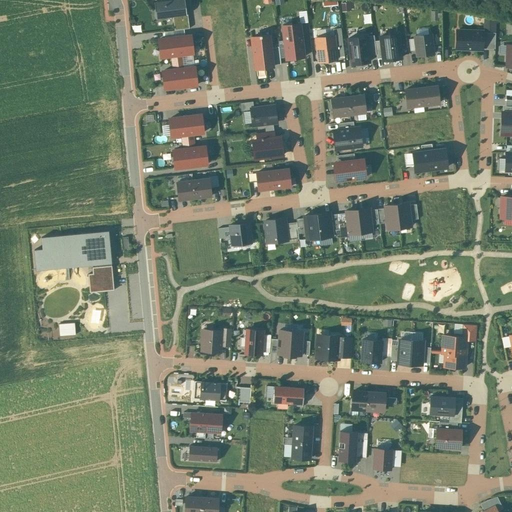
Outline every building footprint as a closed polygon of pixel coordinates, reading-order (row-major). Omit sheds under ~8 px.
[(157,2),(154,2),(156,18),(173,16),(186,15),(184,0),(171,0),(168,0),(157,2)] [(186,15),(173,16),(174,30),(188,29),(186,15)] [(282,25),(284,42),(302,40),(300,23),(282,25)] [(333,29),(334,36),(334,39),(342,38),(341,28),(333,29)] [(483,32),(457,31),(456,49),(466,49),(465,49),(466,49),(472,49),(472,50),(473,50),(473,49),(482,50),(482,48),(483,32)] [(495,33),(483,32),(482,48),(495,49),(495,33)] [(375,41),(376,48),(382,47),(383,58),(383,60),(401,58),(398,34),(380,36),(381,40),(375,41)] [(414,36),(415,38),(416,50),(417,56),(433,54),(431,34),(414,36)] [(175,37),(177,55),(183,55),(193,53),(191,35),(175,37)] [(261,35),(259,35),(259,36),(251,37),(255,69),(273,67),(273,65),(271,47),(269,35),(261,36),(261,35)] [(337,57),(334,39),(334,36),(316,38),(319,62),(337,60),(337,57)] [(368,55),(367,42),(366,36),(348,38),(351,64),(369,62),(368,55)] [(172,56),(177,55),(175,37),(159,39),(161,57),(172,56)] [(342,38),(334,39),(337,57),(345,56),(342,38)] [(302,40),(284,42),(284,43),(285,47),(286,57),(286,59),(304,57),(302,40)] [(375,41),(367,42),(368,55),(376,54),(376,48),(375,41)] [(279,46),(271,47),(273,65),(281,64),(279,46)] [(177,55),(172,56),(173,63),(183,61),(183,55),(177,55)] [(183,61),(173,63),(173,69),(179,69),(184,68),(183,61)] [(179,69),(181,87),(197,85),(195,67),(184,68),(179,69)] [(181,87),(179,69),(173,69),(163,71),(165,89),(181,87)] [(437,86),(421,88),(423,106),(433,104),(433,103),(439,103),(437,86)] [(421,88),(405,90),(407,107),(414,106),(414,107),(423,106),(421,88)] [(347,97),(350,114),(359,113),(365,112),(363,95),(347,97)] [(340,116),(350,114),(347,97),(332,99),(334,116),(340,115),(340,116)] [(253,125),(265,124),(272,123),(276,122),(274,105),(250,108),(251,116),(251,118),(252,118),(253,125)] [(391,108),(383,109),(384,116),(392,115),(391,108)] [(511,112),(506,112),(502,112),(501,135),(511,134),(511,112)] [(203,132),(201,114),(185,116),(187,134),(203,132)] [(187,134),(185,116),(169,118),(171,136),(187,134)] [(353,121),(338,123),(339,130),(354,128),(353,121)] [(272,123),(265,124),(266,132),(273,131),(272,123)] [(339,130),(333,131),(335,148),(361,145),(359,128),(354,128),(339,130)] [(257,133),(258,140),(274,138),(273,131),(257,133)] [(258,140),(253,141),(255,159),(283,155),(280,137),(274,138),(258,140)] [(421,145),(422,152),(429,151),(432,151),(432,144),(421,145)] [(207,164),(205,146),(189,148),(191,166),(207,164)] [(191,166),(189,148),(173,150),(175,168),(191,166)] [(432,151),(429,151),(431,169),(447,167),(445,149),(432,151)] [(429,151),(422,152),(413,153),(415,171),(431,169),(429,151)] [(354,153),(336,155),(337,162),(355,160),(354,153)] [(355,160),(337,162),(338,169),(334,170),(336,181),(365,177),(363,159),(355,160)] [(273,170),(272,170),(274,188),(290,186),(288,168),(273,170)] [(272,170),(267,171),(256,172),(259,190),(274,188),(272,170)] [(209,178),(193,180),(195,198),(211,196),(209,178)] [(195,198),(193,180),(177,182),(179,200),(195,198)] [(511,197),(500,198),(500,218),(511,218),(511,197)] [(408,203),(397,204),(399,228),(411,226),(410,220),(408,205),(408,203)] [(385,206),(385,208),(387,223),(388,229),(399,228),(397,204),(385,206)] [(416,204),(408,205),(410,220),(418,219),(416,204)] [(369,208),(357,209),(360,232),(372,231),(371,225),(369,210),(369,208)] [(387,223),(385,208),(377,209),(379,224),(387,223)] [(346,211),(346,213),(348,227),(348,234),(360,232),(357,209),(346,211)] [(377,209),(369,210),(371,225),(379,224),(377,209)] [(330,212),(317,214),(320,237),(333,236),(332,229),(330,214),(330,212)] [(346,213),(338,214),(340,229),(348,227),(346,213)] [(304,216),(304,218),(306,233),(307,239),(320,237),(317,214),(304,216)] [(338,214),(330,214),(332,229),(340,229),(338,214)] [(287,240),(285,223),(285,218),(265,221),(267,239),(275,238),(275,241),(287,240)] [(296,219),(297,222),(298,234),(306,233),(304,218),(296,219)] [(249,222),(229,225),(230,227),(231,237),(232,244),(251,242),(249,222)] [(297,222),(285,223),(287,240),(299,239),(298,234),(297,222)] [(75,262),(96,260),(107,260),(111,259),(110,244),(108,231),(100,231),(92,232),(45,236),(41,237),(41,238),(45,237),(46,248),(43,248),(34,249),(36,266),(36,270),(37,269),(37,266),(58,264),(57,260),(75,258),(75,262)] [(107,266),(96,266),(92,267),(93,273),(88,274),(90,292),(114,290),(112,265),(107,266)] [(477,325),(463,324),(462,337),(464,337),(465,336),(466,337),(466,338),(465,340),(476,340),(477,325)] [(221,331),(221,345),(230,346),(232,329),(221,328),(221,331)] [(220,351),(221,345),(221,331),(203,329),(202,350),(220,351)] [(240,337),(240,346),(245,347),(245,353),(255,353),(262,354),(262,352),(262,341),(263,334),(263,330),(247,329),(244,329),(243,337),(240,337)] [(279,339),(278,353),(284,354),(284,355),(286,355),(289,356),(291,330),(279,330),(279,339)] [(291,330),(289,356),(292,356),(295,356),(295,355),(301,355),(301,354),(302,340),(302,331),(291,330)] [(328,337),(318,337),(317,357),(338,359),(338,356),(339,338),(339,336),(328,335),(328,337)] [(442,352),(442,353),(444,353),(446,353),(445,364),(445,366),(446,366),(462,367),(464,367),(464,366),(465,340),(466,338),(466,337),(465,336),(464,337),(462,337),(445,336),(445,335),(444,335),(443,337),(444,337),(443,351),(443,352),(442,352)] [(270,352),(278,353),(279,339),(271,338),(270,341),(270,352)] [(352,339),(339,338),(338,356),(351,357),(352,339)] [(382,340),(362,339),(361,360),(381,361),(382,340)] [(399,347),(398,361),(398,363),(410,363),(411,340),(401,339),(400,339),(399,345),(399,347)] [(302,340),(301,354),(309,355),(310,341),(302,340)] [(411,340),(410,363),(422,364),(422,362),(423,349),(423,347),(423,341),(422,341),(411,340)] [(390,360),(398,361),(399,347),(391,347),(390,360)] [(423,349),(422,362),(429,363),(430,349),(423,349)] [(193,399),(200,399),(201,381),(194,381),(193,399)] [(220,382),(201,381),(200,399),(219,400),(220,382)] [(220,382),(219,400),(226,401),(227,383),(220,382)] [(291,387),(274,386),(273,402),(294,404),(293,406),(302,406),(304,388),(291,387)] [(250,388),(239,387),(238,401),(249,402),(250,388)] [(358,409),(368,410),(369,392),(353,391),(352,408),(358,408),(358,409)] [(369,392),(368,410),(377,411),(377,410),(384,410),(385,393),(369,392)] [(429,414),(449,415),(454,415),(455,399),(455,397),(449,397),(430,396),(429,414)] [(449,415),(449,422),(457,423),(461,423),(461,422),(459,422),(460,416),(461,416),(463,398),(462,398),(462,399),(455,399),(454,415),(449,415)] [(206,413),(191,412),(190,430),(205,431),(206,413)] [(221,414),(206,413),(205,431),(220,432),(221,414)] [(439,421),(439,428),(457,429),(457,423),(449,422),(439,421)] [(312,426),(294,425),(293,441),(311,442),(312,426)] [(457,429),(439,428),(437,428),(436,446),(460,448),(461,430),(457,429)] [(339,441),(339,446),(338,460),(353,461),(355,461),(356,458),(357,447),(357,438),(358,431),(340,430),(339,441)] [(357,438),(357,447),(367,448),(367,439),(357,438)] [(311,442),(293,441),(292,457),(310,458),(311,442)] [(189,459),(202,460),(203,445),(190,444),(189,459)] [(202,460),(216,461),(217,446),(203,445),(202,460)] [(392,449),(375,448),(374,468),(390,469),(392,449)] [(201,511),(202,497),(186,496),(184,511),(201,511)] [(217,511),(218,498),(202,497),(201,511),(217,511)]
